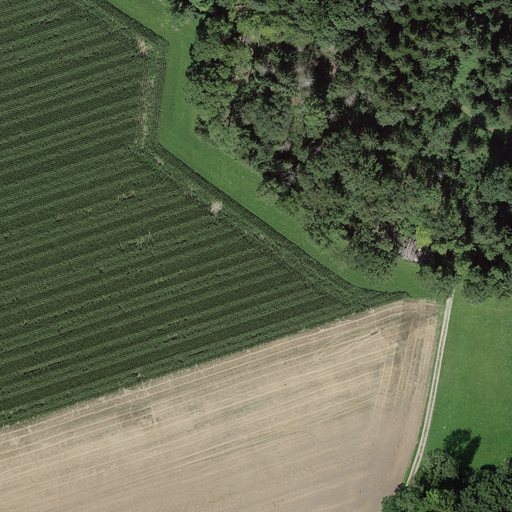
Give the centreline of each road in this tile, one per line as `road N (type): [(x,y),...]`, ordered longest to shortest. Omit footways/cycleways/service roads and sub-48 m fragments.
road 1 (track): [(401,511),(453,288)]
road 2 (track): [(511,147),(427,79),(405,0)]
